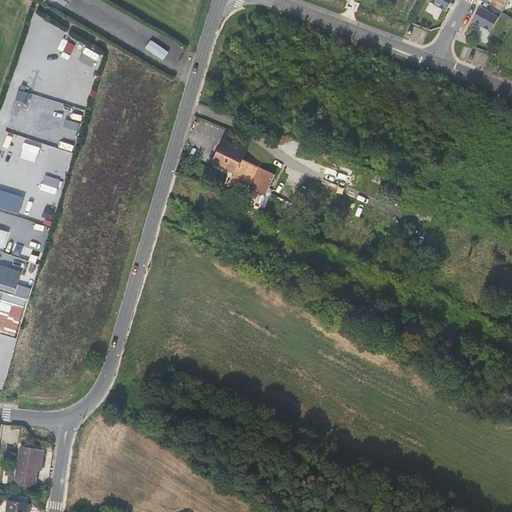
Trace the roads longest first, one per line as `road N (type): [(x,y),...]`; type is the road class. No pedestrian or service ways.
road 1 (tertiary): [(220,0),(105,378),(90,401),(66,416)]
road 2 (residential): [(267,0),(430,62)]
